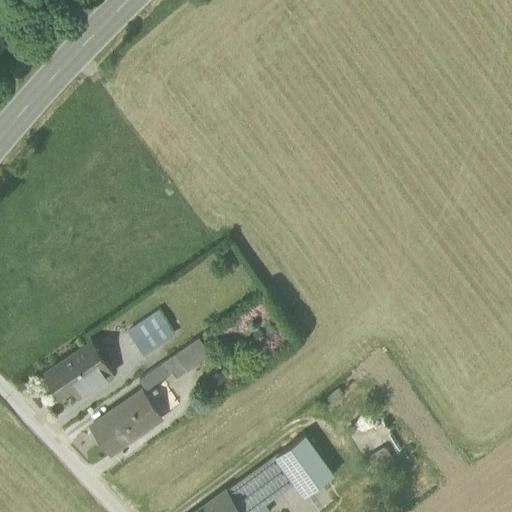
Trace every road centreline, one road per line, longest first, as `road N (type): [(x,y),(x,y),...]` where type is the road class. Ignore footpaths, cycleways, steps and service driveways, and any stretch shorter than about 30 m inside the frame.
road 1 (primary): [(128,0),(0,137)]
road 2 (residential): [(121,511),(0,381)]
